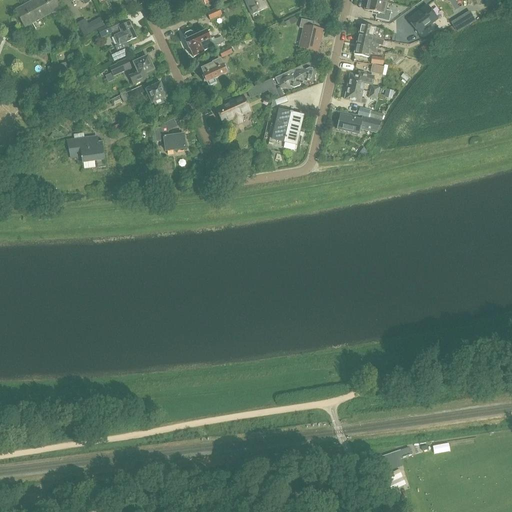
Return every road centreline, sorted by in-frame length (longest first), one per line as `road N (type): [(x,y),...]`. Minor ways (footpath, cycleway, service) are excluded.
road 1 (track): [(0,454),(329,401)]
road 2 (residential): [(308,169),(229,183),(141,0)]
road 3 (track): [(511,137),(308,169)]
road 4 (track): [(329,401),(409,368),(511,343)]
road 5 (residential): [(308,169),(348,0)]
